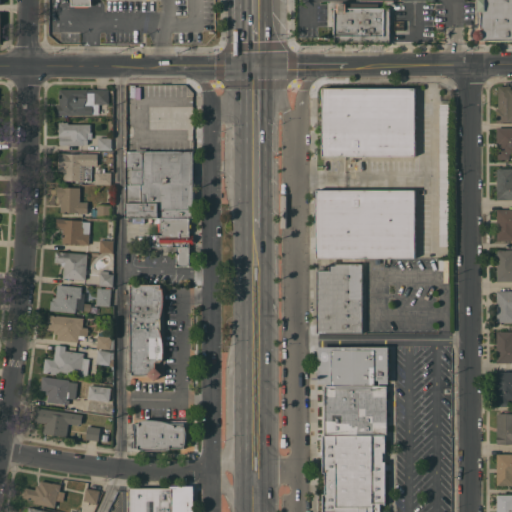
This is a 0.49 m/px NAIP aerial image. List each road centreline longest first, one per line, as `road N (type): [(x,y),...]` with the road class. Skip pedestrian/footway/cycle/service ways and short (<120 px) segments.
road 1 (residential): [(27,0),(26,260),(0,451)]
road 2 (residential): [(470,65),(469,511)]
road 3 (primary): [(257,242),(256,511)]
road 4 (tertiary): [(511,65),(257,67)]
road 5 (residential): [(211,470),(0,451)]
road 6 (tertiary): [(0,65),(192,66)]
road 7 (primary): [(257,67),(257,242)]
